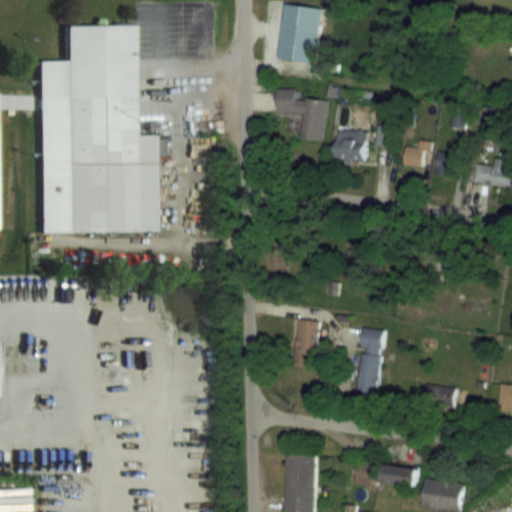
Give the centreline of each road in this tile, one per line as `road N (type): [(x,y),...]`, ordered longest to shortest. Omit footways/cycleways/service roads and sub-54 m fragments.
road 1 (residential): [(240,0),(252,511)]
road 2 (residential): [(511,220),(241,184)]
road 3 (residential): [(511,447),(251,412)]
